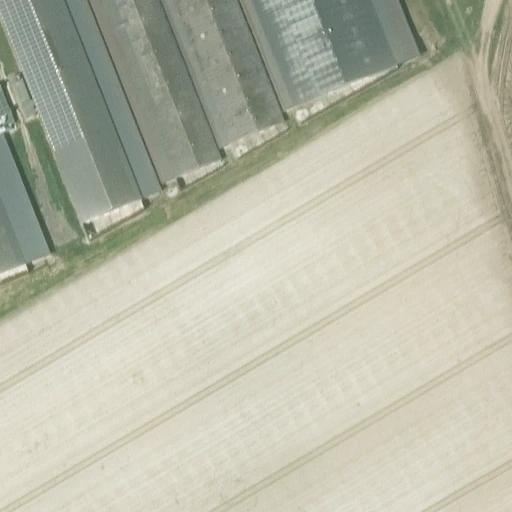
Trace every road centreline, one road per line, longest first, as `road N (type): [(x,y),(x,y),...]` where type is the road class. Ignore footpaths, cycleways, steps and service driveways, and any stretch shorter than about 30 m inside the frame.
road 1 (track): [(0,314),(479,47)]
road 2 (track): [(511,168),(479,47),(490,0)]
